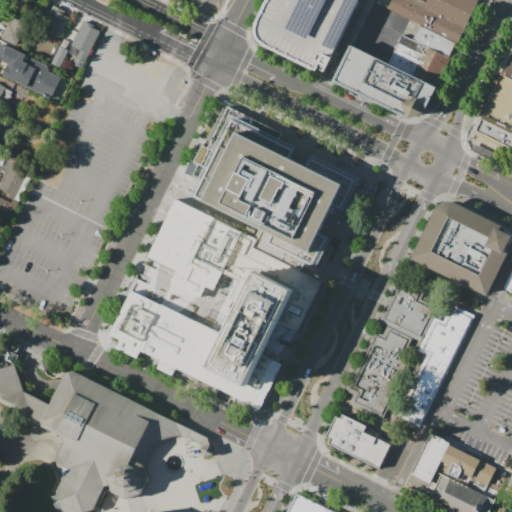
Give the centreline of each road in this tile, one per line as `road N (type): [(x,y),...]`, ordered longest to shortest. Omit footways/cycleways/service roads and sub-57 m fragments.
road 1 (secondary): [(299,460),(436,177)]
road 2 (secondary): [(408,164),(274,448)]
road 3 (residential): [(274,448),(0,317)]
road 4 (residential): [(193,109),(74,351)]
road 5 (secondary): [(419,142),(281,77)]
